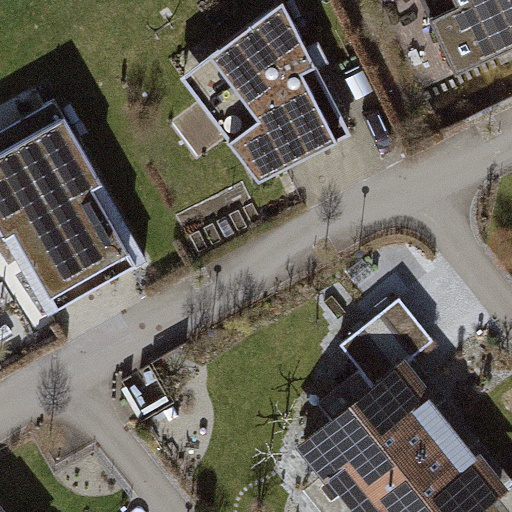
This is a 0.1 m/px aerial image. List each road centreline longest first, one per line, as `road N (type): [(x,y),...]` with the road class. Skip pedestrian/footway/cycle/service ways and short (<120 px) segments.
road 1 (residential): [(63,373),(409,188)]
road 2 (residential): [(63,373),(173,511)]
road 3 (residential): [(409,188),(511,315)]
